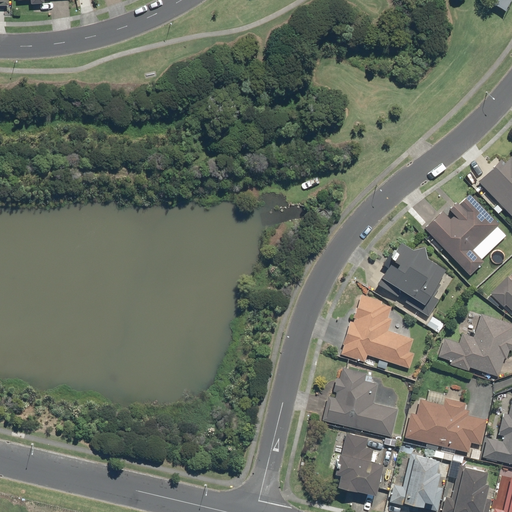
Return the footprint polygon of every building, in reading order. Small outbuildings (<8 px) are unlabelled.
[(508,0),(490,0),(489,4),(502,12),(509,1),(508,0)] [(498,159),(475,182),(511,220),(511,152),(501,162),(498,159)] [(440,212),(422,230),(466,276),(481,262),(470,251),(497,225),(467,193),(456,204),(454,201),(445,210),(451,216),(447,220),(440,212)] [(398,244),(377,279),(420,305),(441,270),(422,259),(422,246),(410,251),(398,244)] [(511,282),(505,276),(488,294),(502,308),(503,306),(511,314),(511,282)] [(363,362),(365,356),(377,359),(387,363),(408,369),(412,354),(408,353),(411,341),(386,333),(389,320),(385,319),(389,306),(379,303),(379,301),(355,294),(340,345),(342,345),(339,355),(363,362)] [(466,370),(467,368),(497,376),(502,357),(504,358),(506,352),(508,352),(511,339),(511,338),(509,337),(511,326),(511,325),(478,315),(471,337),(459,334),(457,341),(443,337),(437,358),(450,362),(449,365),(466,370)] [(328,397),(323,422),(390,436),(396,409),(372,404),(376,384),(369,383),(370,378),(363,376),(363,374),(340,369),(338,380),(332,379),(330,391),(333,392),(332,398),(328,397)] [(408,414),(403,439),(466,451),(468,444),(478,446),(483,421),(466,418),(468,411),(461,409),(462,402),(442,398),(441,404),(418,399),(414,416),(408,414)] [(484,439),(480,458),(511,465),(511,405),(509,405),(510,400),(499,398),(496,414),(504,416),(503,420),(497,418),(494,435),(492,434),(490,441),(484,439)] [(339,457),(334,456),(330,475),(336,477),(333,488),(371,496),(377,465),(367,463),(370,449),(363,448),(365,439),(343,434),(339,457)] [(391,482),(386,504),(418,510),(420,504),(428,505),(434,474),(431,474),(433,462),(406,456),(400,484),(391,482)] [(442,497),(439,511),(477,511),(482,485),(481,485),(483,472),(456,467),(449,498),(442,497)] [(511,511),(511,478),(509,478),(501,511),(492,509),(491,511),(511,511)]
